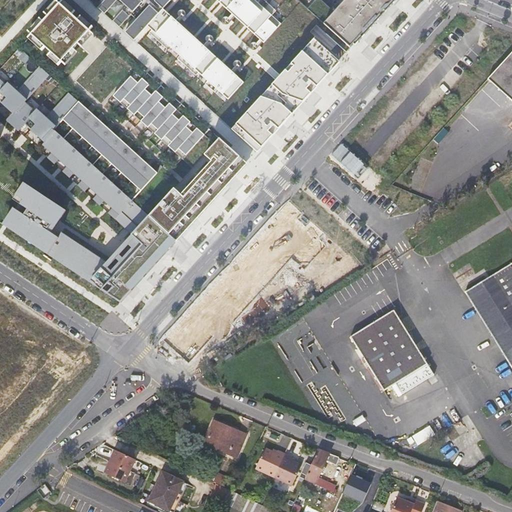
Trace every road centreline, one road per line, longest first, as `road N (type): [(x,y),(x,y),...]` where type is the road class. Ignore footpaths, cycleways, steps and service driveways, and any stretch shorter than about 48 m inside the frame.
road 1 (residential): [(129,350),(186,382),(507,511)]
road 2 (residential): [(84,0),(280,181)]
road 3 (residential): [(280,181),(129,350)]
road 4 (residential): [(443,0),(305,155)]
road 5 (residential): [(129,350),(0,498)]
road 6 (unclassified): [(0,270),(129,350)]
